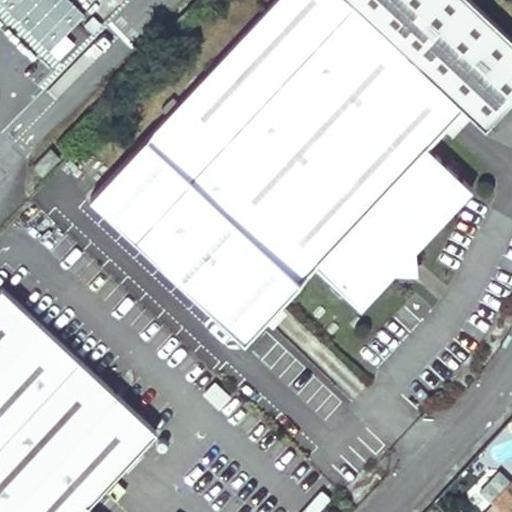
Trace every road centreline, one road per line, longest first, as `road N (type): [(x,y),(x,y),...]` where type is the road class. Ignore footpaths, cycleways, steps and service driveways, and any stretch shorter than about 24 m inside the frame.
road 1 (unknown): [(511,225),(410,355),(363,387),(304,361),(77,181)]
road 2 (unknown): [(62,226),(179,333),(194,372),(218,511)]
road 3 (unclassified): [(385,511),(511,366)]
